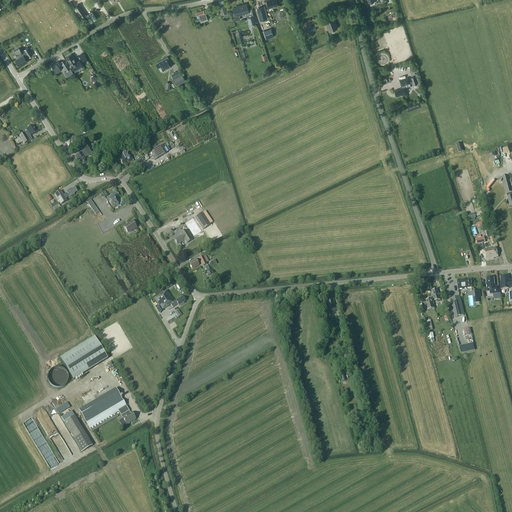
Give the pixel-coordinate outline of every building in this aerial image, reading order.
[(246,15),(247,14),(249,14),(247,7),(244,8),(243,4),(239,5),(239,6),(233,8),(234,12),(233,12),(235,21),(235,20),(240,19),(239,14),(245,12),(246,15)] [(73,8),(80,18),(84,15),(77,5),(73,8)] [(257,8),(260,20),(267,18),(264,6),(257,8)] [(199,16),(201,23),(207,20),(205,14),(207,13),(206,10),(203,11),(203,10),(196,13),(197,16),(199,16)] [(249,14),(247,14),(249,24),(255,23),(252,13),(249,14)] [(336,28),(333,19),(329,21),(327,17),(320,20),(321,24),(326,23),(329,31),(336,28)] [(19,48),(14,51),(18,57),(18,58),(15,60),(20,67),(27,62),(26,60),(29,57),(32,55),(28,48),(24,50),(21,52),(19,48)] [(71,65),(71,67),(74,71),(83,66),(79,60),(76,62),(75,62),(76,61),(71,54),(66,57),(70,65),(71,65)] [(158,68),(160,67),(163,71),(173,66),(167,57),(155,63),(158,68)] [(51,65),(55,72),(62,68),(62,67),(63,67),(66,71),(70,69),(66,63),(64,64),(62,61),(59,62),(58,61),(51,65)] [(181,74),(173,79),(177,85),(185,81),(181,74)] [(411,77),(414,85),(421,83),(418,75),(416,76),(411,77)] [(400,83),(399,83),(400,89),(397,90),(397,91),(392,92),(394,97),(399,96),(399,97),(404,96),(402,88),(408,87),(408,84),(410,84),(408,77),(399,80),(400,83)] [(19,136),(24,144),(30,140),(32,140),(30,136),(28,137),(36,132),(32,126),(26,130),(27,131),(24,133),(19,136)] [(85,158),(94,153),(88,143),(83,146),(85,150),(82,152),(75,156),(78,162),(79,162),(82,166),(88,162),(85,158)] [(151,152),(156,160),(166,154),(161,146),(151,152)] [(96,150),(99,157),(105,154),(101,147),(96,150)] [(120,159),(122,164),(127,161),(128,162),(132,160),(129,154),(128,154),(125,150),(120,154),(122,158),(120,159)] [(511,174),(508,175),(501,177),(506,195),(507,194),(510,207),(511,206),(511,174)] [(55,195),(61,205),(67,201),(65,199),(69,197),(74,194),(74,193),(76,192),(74,188),(72,190),(71,188),(66,192),(67,193),(63,196),(60,191),(55,195)] [(107,198),(106,199),(108,203),(109,202),(113,208),(119,204),(116,199),(119,197),(116,192),(107,198)] [(195,218),(203,230),(211,225),(203,213),(195,218)] [(200,231),(192,218),(184,223),(192,236),(200,231)] [(128,233),(129,233),(132,232),(131,231),(136,228),(132,221),(124,227),(128,233)] [(186,230),(180,234),(181,235),(178,237),(178,238),(175,240),(177,244),(180,243),(184,240),(186,244),(192,240),(187,232),(186,230)] [(476,236),(477,239),(475,239),(477,245),(485,243),(484,237),(483,237),(483,235),(476,236)] [(483,249),(485,260),(494,258),(493,257),(498,256),(496,247),(495,247),(495,246),(493,246),(494,247),(492,248),(492,247),(483,249)] [(207,265),(206,263),(209,262),(206,256),(204,257),(203,256),(199,259),(198,258),(189,263),(193,269),(199,266),(199,265),(202,263),(203,267),(207,265)] [(508,276),(501,276),(501,283),(501,288),(509,288),(509,287),(511,286),(511,283),(511,280),(508,280),(508,276)] [(486,282),(486,285),(486,289),(489,289),(490,294),(499,293),(499,285),(495,286),(494,277),(486,278),(487,282),(486,282)] [(457,279),(458,290),(467,289),(467,288),(471,287),(470,279),(466,280),(466,278),(457,279)] [(431,290),(433,299),(425,301),(428,310),(434,309),(432,301),(440,299),(438,292),(437,292),(436,289),(431,290)] [(155,297),(163,309),(171,304),(173,307),(178,303),(180,306),(185,303),(184,302),(187,300),(184,296),(175,301),(167,290),(155,297)] [(464,315),(460,297),(450,299),(455,318),(464,315)] [(327,299),(330,311),(337,309),(334,299),(333,300),(332,298),(327,299)] [(427,331),(433,330),(431,321),(425,322),(427,331)] [(60,358),(74,380),(108,359),(94,337),(60,358)] [(475,350),(474,343),(460,347),(462,353),(475,350)] [(56,383),(62,385),(63,381),(64,375),(62,374),(63,373),(53,371),(52,376),(56,376),(55,378),(57,378),(56,383)] [(84,420),(90,429),(119,412),(123,418),(122,418),(126,425),(136,419),(132,413),(128,415),(124,409),(127,408),(121,398),(84,420)] [(93,447),(74,416),(64,422),(82,453),(93,447)]
